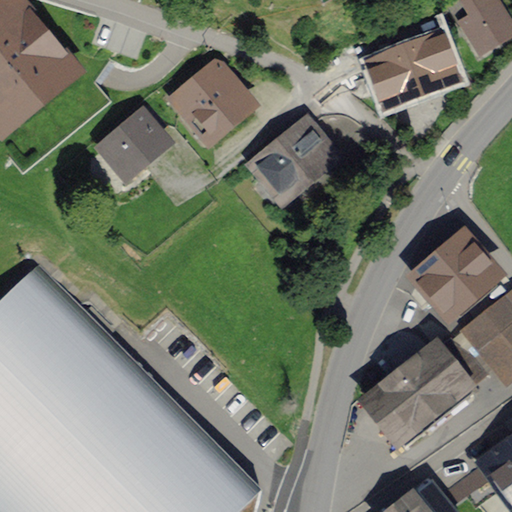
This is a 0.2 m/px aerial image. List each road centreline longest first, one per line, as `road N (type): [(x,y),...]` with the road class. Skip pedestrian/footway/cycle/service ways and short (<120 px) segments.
road 1 (residential): [(440,181),(335,98),(266,61),(103,0)]
road 2 (secondary): [(317,511),(342,387),(377,293),(440,181)]
